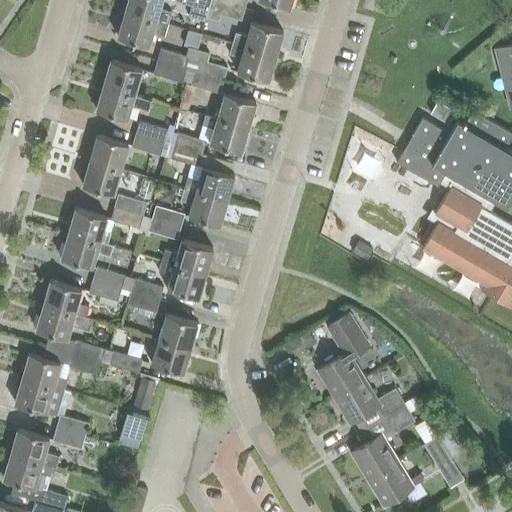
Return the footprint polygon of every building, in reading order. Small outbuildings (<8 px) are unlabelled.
[(159,8),(161,0),(127,0),(124,11),(168,24),(171,11),(159,8)] [(210,0),(174,0),(190,5),(187,16),(205,21),(206,17),(210,0)] [(241,20),(245,7),(220,0),(210,0),(206,17),(218,21),(220,14),(241,20)] [(164,36),(168,24),(124,11),(117,36),(148,45),(152,33),(164,36)] [(275,56),(283,31),(251,21),(247,36),(235,32),(232,43),(244,46),(275,56)] [(275,56),(244,46),(232,43),(228,54),(241,57),(237,71),(268,80),(275,56)] [(503,77),(511,74),(511,43),(496,48),(503,77)] [(190,70),(197,48),(187,46),(185,55),(160,47),(156,60),(190,70)] [(227,67),(207,61),(209,52),(197,48),(190,70),(223,80),(227,67)] [(134,92),(141,68),(110,59),(103,84),(134,93),(134,92)] [(186,83),(190,70),(156,60),(153,73),(186,83)] [(220,93),(223,80),(190,70),(186,83),(220,93)] [(511,106),(511,105),(511,74),(503,77),(511,106)] [(134,92),(134,93),(103,84),(96,109),(127,118),(131,105),(148,111),(152,98),(134,92)] [(248,127),(256,102),(224,93),(217,117),(217,118),(248,127)] [(448,123),(456,110),(437,100),(430,112),(448,123)] [(507,207),(511,198),(511,150),(506,147),(511,136),(511,132),(472,109),(466,120),(464,119),(463,122),(457,119),(450,133),(422,117),(396,161),(438,186),(440,182),(446,172),(496,201),(507,207)] [(217,118),(217,117),(205,114),(202,125),(214,128),(210,142),(241,152),(248,127),(217,118)] [(164,142),(168,129),(139,120),(135,133),(164,142)] [(202,153),(206,140),(177,132),(173,144),(202,153)] [(160,155),(164,142),(135,133),(131,146),(160,155)] [(121,169),(128,144),(96,134),(89,160),(121,169)] [(198,166),(202,153),(173,144),(169,157),(198,166)] [(113,193),(121,169),(89,160),(82,184),(113,193)] [(227,200),(234,175),(203,166),(199,180),(187,177),(184,187),(227,200)] [(511,223),(490,211),(496,201),(446,172),(440,182),(449,188),(431,219),(437,222),(423,246),(484,282),(480,289),(511,307),(511,306),(511,223)] [(220,224),(227,200),(184,187),(181,199),(192,202),(188,215),(220,224)] [(143,215),(147,202),(117,193),(114,206),(143,215)] [(181,226),(185,213),(156,205),(152,218),(181,226)] [(139,228),(143,215),(114,206),(110,219),(139,228)] [(99,241),(107,217),(75,207),(68,233),(99,242),(99,241)] [(177,239),(181,226),(152,218),(148,230),(177,239)] [(99,241),(99,242),(68,233),(60,257),(92,267),(96,252),(109,256),(112,245),(99,241)] [(206,273),(213,248),(181,239),(177,252),(164,248),(161,260),(174,264),(206,273)] [(206,273),(174,264),(161,260),(158,271),(171,275),(167,288),(198,297),(206,273)] [(130,276),(125,275),(96,266),(92,279),(121,288),(121,289),(126,291),(130,276)] [(163,286),(134,278),(130,276),(126,291),(130,292),(131,291),(160,299),(163,286)] [(77,303),(81,288),(50,279),(43,304),(85,317),(85,316),(88,306),(77,303)] [(118,300),(121,289),(121,288),(92,279),(89,292),(118,300)] [(156,312),(160,299),(131,291),(130,292),(127,303),(156,312)] [(92,318),(85,316),(85,317),(43,304),(35,329),(67,338),(71,325),(89,330),(92,318)] [(364,377),(354,361),(351,355),(369,344),(349,312),(327,325),(344,353),(317,369),(333,396),(364,377)] [(190,347),(197,322),(166,313),(159,338),(190,347)] [(183,372),(190,347),(159,338),(151,363),(183,372)] [(109,349),(104,348),(75,339),(71,352),(100,361),(105,362),(109,349)] [(142,359),(113,350),(109,349),(105,362),(138,372),(142,359)] [(21,377),(53,386),(52,389),(62,392),(66,378),(56,375),(60,361),(29,352),(21,377)] [(96,373),(100,361),(71,352),(67,365),(96,373)] [(52,389),(53,386),(21,377),(14,402),(45,411),(56,415),(62,392),(52,389)] [(382,417),(405,403),(395,387),(377,398),(364,377),(333,396),(349,422),(375,406),(382,417)] [(155,382),(140,378),(133,406),(147,410),(155,382)] [(111,416),(114,406),(97,401),(94,411),(111,416)] [(366,477),(397,459),(384,437),(414,419),(405,403),(382,417),(389,428),(351,451),(366,477)] [(145,415),(132,412),(123,443),(136,447),(145,415)] [(85,435),(88,422),(60,414),(56,427),(85,435)] [(81,448),(85,435),(56,427),(52,440),(81,448)] [(45,451),(49,437),(17,428),(10,453),(53,465),(53,466),(55,467),(59,455),(45,451)] [(439,468),(452,460),(437,435),(424,443),(439,468)] [(50,475),(53,466),(53,465),(10,453),(3,478),(14,481),(10,493),(35,500),(64,508),(67,495),(42,488),(46,474),(50,475)] [(397,459),(366,477),(382,504),(413,485),(397,459)] [(138,486),(129,511),(140,511),(147,489),(138,486)] [(62,511),(64,508),(35,500),(31,511),(62,511)] [(26,511),(27,510),(0,502),(0,511),(26,511)]
